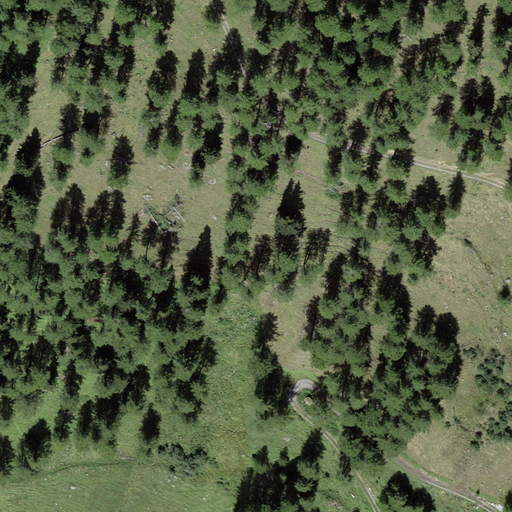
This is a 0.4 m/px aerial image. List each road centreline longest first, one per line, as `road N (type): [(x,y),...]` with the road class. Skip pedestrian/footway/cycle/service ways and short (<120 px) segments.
road 1 (track): [(378,511),(333,442),(293,400),(295,386),(305,382),(423,476),(496,511)]
road 2 (track): [(511,189),(310,135),(251,77),(212,0)]
